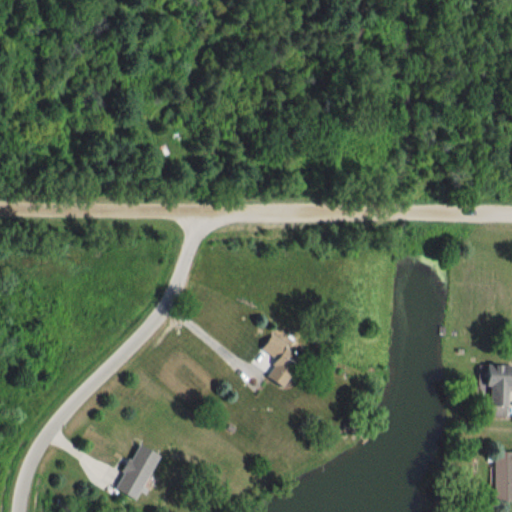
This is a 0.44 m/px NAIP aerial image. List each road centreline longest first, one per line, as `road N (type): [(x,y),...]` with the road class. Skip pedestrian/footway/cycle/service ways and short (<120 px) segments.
road 1 (residential): [(0,208),(511,214)]
road 2 (residential): [(19,511),(41,442),(169,303),(201,211)]
